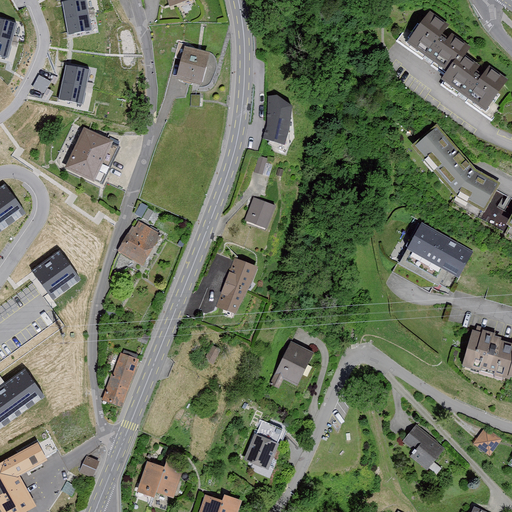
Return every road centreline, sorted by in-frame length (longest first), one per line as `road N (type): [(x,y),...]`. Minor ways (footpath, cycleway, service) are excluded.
road 1 (residential): [(121,446),(103,434),(93,405),(90,331),(152,110),(152,69),(133,0)]
road 2 (primary): [(237,0),(244,65),(238,137),(121,446)]
road 3 (residential): [(511,428),(465,411),(376,359),(355,356),(272,511)]
road 4 (residential): [(0,281),(45,206),(32,177),(0,173)]
road 5 (residential): [(0,118),(41,64),(47,35),(34,0)]
